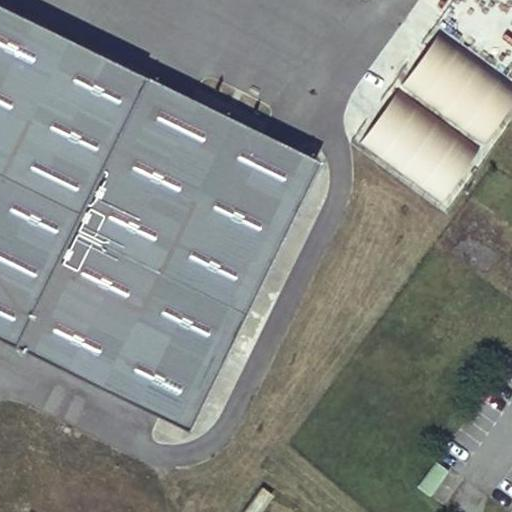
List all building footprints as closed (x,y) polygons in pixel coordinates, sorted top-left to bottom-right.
[(327,150),(10,0),(0,0),(0,336),(189,428),(327,150)] [(511,101),(511,85),(433,30),(395,84),(482,144),(511,101)] [(480,147),(393,87),(356,140),(442,201),(480,147)] [(435,458),(418,487),(433,495),(450,466),(435,458)] [(260,486),(242,511),(257,511),(270,493),(260,486)]
